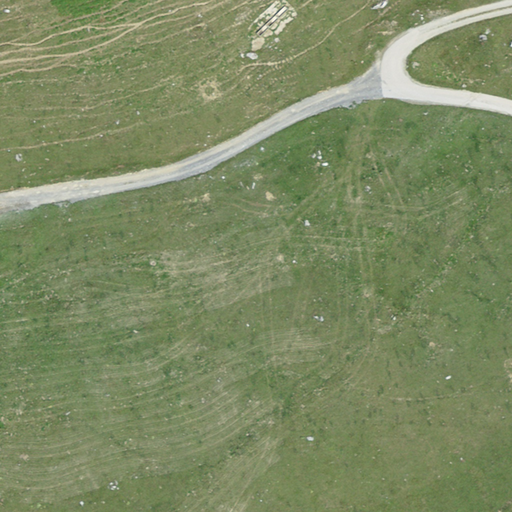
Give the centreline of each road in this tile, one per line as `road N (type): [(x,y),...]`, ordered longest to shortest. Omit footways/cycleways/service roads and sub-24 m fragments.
road 1 (track): [(0,213),(212,159),(380,86),(511,115)]
road 2 (track): [(380,86),(401,46),(511,7)]
